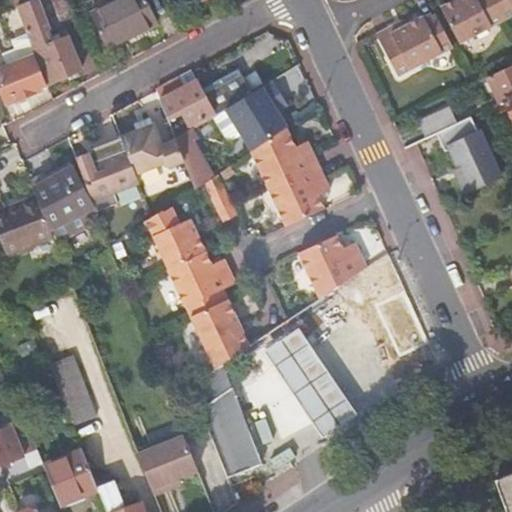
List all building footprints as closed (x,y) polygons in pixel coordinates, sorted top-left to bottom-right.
[(52,0),(61,22),(74,17),(67,0),(52,0)] [(95,0),(85,6),(90,15),(109,5),(106,0),(95,0)] [(117,0),(109,5),(90,15),(108,49),(158,23),(145,0),(117,0)] [(504,20),(493,0),(452,0),(440,7),(460,43),(504,20)] [(511,0),(493,0),(504,20),(511,15),(511,0)] [(35,8),(19,14),(21,20),(29,41),(35,54),(47,85),(80,70),(66,37),(50,44),(35,8)] [(443,53),(423,16),(404,26),(396,30),(393,25),(375,34),(398,76),(443,53)] [(47,85),(35,54),(0,68),(0,89),(7,104),(41,90),(40,88),(47,85)] [(511,73),(509,68),(487,78),(499,104),(491,108),(493,110),(492,111),(496,120),(510,114),(511,118),(511,73)] [(178,80),(156,92),(167,121),(180,114),(187,127),(188,126),(190,130),(191,129),(216,114),(226,108),(251,92),(237,69),(201,90),(197,82),(183,90),(178,80)] [(251,92),(226,108),(251,150),(268,139),(286,127),(275,107),(272,103),(283,96),(273,80),(251,92)] [(445,130),(456,124),(449,109),(420,122),(428,138),(445,130)] [(154,121),(120,134),(121,138),(124,146),(135,173),(167,160),(169,166),(183,160),(181,155),(175,139),(174,138),(162,142),(154,121)] [(268,139),(285,181),(319,166),(308,141),(296,147),(286,127),(268,139)] [(190,130),(175,139),(181,155),(183,160),(194,189),(204,182),(212,177),(193,137),(195,136),(191,129),(190,130)] [(460,177),(456,179),(464,195),(499,178),(477,131),(446,146),(457,169),(460,177)] [(90,196),(91,200),(92,201),(138,183),(135,173),(124,146),(121,138),(99,146),(101,152),(89,157),(92,163),(79,168),(90,196)] [(268,139),(251,150),(249,152),(268,190),(285,181),(268,139)] [(319,166),(285,181),(300,220),(324,209),(318,196),(331,190),(319,166)] [(33,189),(35,194),(47,223),(91,200),(90,196),(88,197),(72,167),(33,189)] [(212,177),(204,182),(219,213),(232,206),(217,174),(212,177)] [(285,181),(268,190),(286,227),(300,220),(285,181)] [(35,194),(0,210),(0,239),(5,252),(50,230),(47,223),(35,194)] [(152,218),(150,219),(158,231),(158,232),(172,268),(210,251),(196,216),(185,220),(178,203),(169,210),(168,207),(152,218)] [(321,299),(368,268),(357,245),(344,251),(337,236),(299,255),(321,299)] [(172,268),(171,269),(185,305),(186,304),(225,289),(237,284),(227,259),(215,264),(210,251),(172,268)] [(186,304),(191,317),(229,299),(225,289),(186,304)] [(422,341),(401,295),(372,308),(393,354),(422,341)] [(229,299),(191,317),(212,370),(221,364),(248,346),(229,299)] [(297,334),(265,357),(300,408),(322,439),(354,416),(333,385),(297,334)] [(71,354),(49,363),(73,424),(95,416),(71,354)] [(191,384),(229,483),(261,463),(221,364),(212,370),(191,384)] [(15,421),(0,426),(0,463),(27,454),(15,421)] [(185,438),(138,458),(154,498),(170,492),(168,486),(198,473),(185,438)] [(45,470),(61,511),(62,511),(100,497),(83,456),(45,470)] [(511,511),(511,473),(496,479),(508,511),(511,511)] [(125,511),(117,491),(100,497),(105,511),(143,511),(143,509),(136,511),(125,511)]
